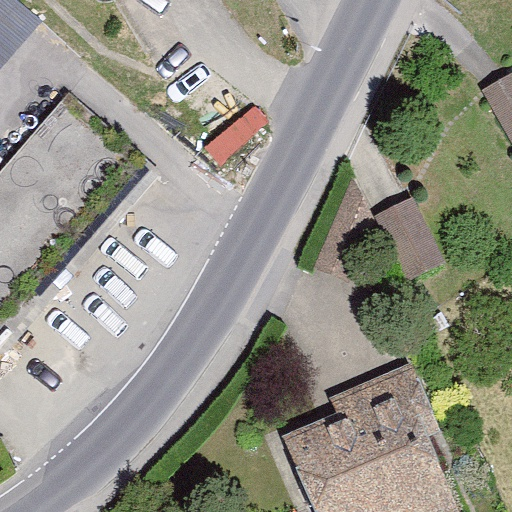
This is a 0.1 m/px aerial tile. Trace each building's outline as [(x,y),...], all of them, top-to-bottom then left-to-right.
[(0,0),(0,70),(48,19),(26,0),(0,0)] [(477,102),(511,159),(511,86),(510,83),(477,102)] [(69,99),(0,180),(0,374),(162,172),(69,99)] [(384,224),(412,280),(446,263),(419,207),(384,224)] [(337,426),(272,450),(295,511),(472,511),(419,370),(328,404),(337,426)]
